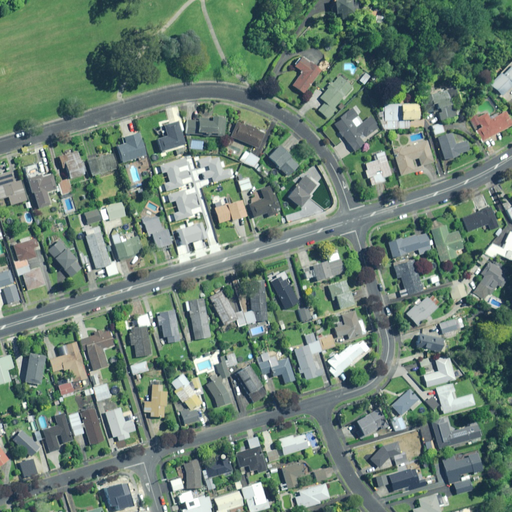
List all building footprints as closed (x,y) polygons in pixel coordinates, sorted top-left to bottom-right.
[(345,5),(343,0),(337,0),(332,2),(336,15),(340,14),(341,20),(345,19),(344,15),(353,12),(350,3),(345,5)] [(318,70),(298,57),(292,66),(299,71),(290,86),(302,94),(318,70)] [(511,63),(510,62),(489,85),(502,97),(511,85),(511,63)] [(368,77),(362,73),(357,81),(362,85),(368,77)] [(350,86),(337,75),(330,83),(329,82),(325,87),(326,89),(318,98),(322,102),(316,110),(326,119),(335,109),(332,107),(350,86)] [(434,112),(433,108),(446,105),(442,92),(429,95),(421,98),(425,114),(434,112)] [(409,129),(409,120),(416,119),(416,104),(398,105),(398,109),(382,110),(382,129),(409,129)] [(482,142),(499,132),(502,137),(506,135),(503,130),(511,125),(503,111),(490,119),(485,111),(477,116),(476,114),(469,119),(482,142)] [(360,120),(356,123),(352,118),(349,120),(345,115),(332,124),(352,152),(363,144),(357,137),(367,130),(360,120)] [(185,134),(202,135),(202,136),(208,137),(208,135),(223,137),(225,118),(219,118),(220,117),(210,116),(210,118),(198,117),(197,121),(186,120),(185,134)] [(183,145),(176,121),(162,125),(165,136),(155,139),(159,152),(183,145)] [(244,126),(236,122),(230,137),(257,148),(263,133),(257,131),(257,129),(245,124),(244,126)] [(440,124),(430,126),(432,135),(442,132),(440,124)] [(144,156),(137,132),(122,137),(124,143),(115,146),(120,163),(144,156)] [(453,144),(450,133),(435,138),(442,160),(457,156),(456,154),(467,151),(464,140),(453,144)] [(432,162),(426,141),(392,151),(399,176),(422,169),(421,165),(432,162)] [(298,165),(278,146),(267,157),(287,177),(298,165)] [(82,174),(75,151),(57,157),(61,168),(64,167),(67,179),(82,174)] [(238,161),(252,168),(255,169),(257,164),(255,163),(257,158),(244,151),(238,161)] [(389,175),(382,152),(374,155),(376,160),(363,164),(365,170),(363,171),(365,178),(367,178),(369,186),(383,181),(381,177),(389,175)] [(116,169),(111,154),(99,157),(99,156),(85,160),(89,176),(116,169)] [(209,156),(197,160),(199,168),(207,166),(208,170),(201,173),(203,179),(210,177),(212,183),(231,177),(228,169),(222,171),(217,157),(210,160),(209,156)] [(184,158),(158,166),(161,173),(165,172),(168,182),(163,184),(165,191),(182,186),(180,179),(188,177),(186,170),(179,172),(177,167),(186,165),(184,158)] [(12,182),(9,171),(0,174),(0,199),(7,197),(9,205),(26,201),(19,180),(12,182)] [(38,174),(24,179),(29,193),(31,193),(36,209),(48,205),(44,192),(54,189),(49,174),(39,177),(38,174)] [(315,185),(303,176),(286,197),(299,208),(308,196),(307,195),(315,185)] [(250,188),(247,178),(237,181),(240,191),(250,188)] [(71,192),(67,179),(56,182),(61,195),(71,192)] [(272,195),(268,186),(259,190),(262,199),(247,205),(253,218),(266,213),(267,217),(276,214),(274,209),(279,208),(274,194),(272,195)] [(184,190),(166,195),(168,203),(174,201),(177,212),(171,214),(174,222),(192,216),(189,209),(197,207),(195,201),(196,201),(194,194),(186,197),(184,190)] [(245,217),(240,200),(213,208),(218,223),(230,220),(230,221),(245,217)] [(124,216),(119,202),(104,207),(109,221),(124,216)] [(483,229),(484,229),(485,230),(487,229),(488,231),(496,228),(494,222),(487,207),(460,219),(466,233),(482,226),(483,229)] [(99,221),(96,210),(83,214),(86,225),(99,221)] [(160,228),(157,218),(154,216),(150,218),(150,219),(149,219),(148,218),(146,217),(142,218),(141,220),(142,224),(143,225),(147,237),(150,236),(154,249),(170,244),(165,229),(162,230),(162,228),(160,228)] [(181,229),(175,230),(179,246),(186,244),(185,244),(197,240),(197,241),(204,239),(199,223),(193,225),(181,229)] [(446,234),(444,226),(429,230),(439,262),(455,257),(454,251),(461,249),(456,231),(446,234)] [(109,263),(99,232),(84,237),(94,269),(103,266),(106,276),(117,273),(113,262),(109,263)] [(490,244),(482,254),(493,259),(495,254),(511,261),(511,250),(510,249),(511,244),(511,234),(507,232),(500,249),(490,244)] [(141,252),(136,236),(125,240),(126,241),(120,242),(117,234),(111,236),(114,244),(112,245),(116,259),(118,259),(119,262),(135,257),(134,254),(141,252)] [(427,241),(424,234),(415,237),(415,234),(386,243),(391,258),(416,250),(417,255),(430,252),(428,246),(431,245),(430,240),(427,241)] [(25,261),(35,258),(33,249),(37,247),(35,238),(11,245),(16,261),(13,262),(17,275),(21,274),(26,291),(44,285),(38,267),(28,270),(25,261)] [(66,249),(58,240),(46,251),(53,259),(52,260),(62,271),(62,270),(69,278),(80,269),(73,261),(74,260),(65,250),(66,249)] [(481,267),(487,259),(482,256),(477,264),(481,267)] [(342,273),(338,258),(322,263),(321,262),(308,265),(309,267),(301,269),(304,279),(312,277),(313,281),(342,273)] [(399,277),(403,290),(397,292),(399,297),(405,295),(405,296),(421,290),(411,261),(392,268),(395,279),(399,277)] [(502,272),(488,262),(480,274),(483,276),(470,293),(481,300),(486,294),(487,295),(495,285),(498,288),(505,278),(500,275),(502,272)] [(0,287),(13,284),(8,270),(0,272),(0,287)] [(287,285),(282,274),(268,281),(283,310),(296,303),(287,285)] [(341,282),(327,286),(326,290),(329,301),(333,299),(337,309),(352,305),(345,283),(341,282)] [(465,296),(461,283),(447,287),(452,300),(465,296)] [(13,285),(1,288),(6,304),(18,301),(13,285)] [(246,325),(242,314),(241,311),(233,313),(221,290),(207,297),(222,326),(234,320),(237,327),(246,325)] [(242,314),(246,325),(265,321),(263,292),(248,293),(249,311),(242,314)] [(416,326),(435,308),(433,307),(438,303),(430,294),(426,298),(424,297),(415,306),(414,305),(404,314),(416,326)] [(202,300),(201,300),(185,303),(192,340),(209,337),(202,300)] [(310,319),(306,307),(296,310),(300,322),(310,319)] [(165,343),(183,341),(182,334),(177,335),(173,311),(154,314),(156,326),(159,326),(161,338),(164,337),(165,343)] [(356,322),(352,311),(340,315),(343,325),(332,328),(335,338),(345,334),(347,339),(364,334),(360,321),(356,322)] [(148,326),(147,315),(136,316),(137,327),(129,328),(130,335),(127,335),(128,345),(132,345),(134,357),(148,356),(144,326),(148,326)] [(459,329),(456,318),(437,323),(440,334),(443,334),(444,338),(454,336),(452,330),(459,329)] [(107,330),(93,334),(93,335),(78,340),(81,351),(85,350),(91,371),(106,367),(101,349),(111,346),(107,330)] [(440,339),(414,333),(411,346),(421,348),(426,349),(438,351),(440,339)] [(320,351),(316,339),(314,340),(312,334),(303,337),(306,345),(292,350),(300,373),(301,373),(304,381),(321,375),(317,364),(313,365),(309,355),(320,351)] [(320,351),(322,355),(326,354),(325,350),(334,346),(330,335),(316,339),(320,351)] [(85,378),(74,342),(55,348),(58,357),(48,360),(51,372),(68,367),(72,382),(85,378)] [(362,351),(354,342),(350,346),(349,345),(336,356),(333,352),(327,358),(333,364),(326,370),(334,378),(362,351)] [(46,354),(29,352),(24,380),(42,383),(46,354)] [(267,359),(266,353),(255,357),(261,375),(270,372),(271,377),(280,374),(284,384),(293,381),(286,358),(276,362),(274,357),(267,359)] [(215,408),(229,402),(226,392),(220,386),(220,379),(228,376),(225,369),(236,364),(232,354),(218,359),(220,362),(213,365),(217,375),(203,385),(213,398),(215,408)] [(0,383),(14,380),(15,384),(17,383),(16,376),(13,368),(10,355),(0,358),(0,383)] [(400,360),(402,367),(415,363),(413,356),(400,360)] [(416,361),(419,368),(429,365),(426,358),(416,361)] [(443,360),(434,363),(436,372),(421,376),(424,388),(453,380),(449,365),(444,366),(443,360)] [(146,371),(144,362),(128,367),(131,375),(146,371)] [(264,394),(247,367),(234,375),(252,402),(264,394)] [(200,403),(181,375),(169,382),(174,390),(172,391),(180,403),(182,401),(188,411),(200,403)] [(57,387),(59,396),(61,396),(62,398),(72,396),(69,384),(57,387)] [(109,397),(106,384),(82,391),(84,396),(93,394),(95,402),(109,397)] [(452,391),(450,384),(434,389),(441,414),(472,405),(469,395),(451,400),(449,392),(452,391)] [(160,392),(160,386),(149,386),(148,402),(143,401),(142,412),(148,413),(148,417),(162,417),(163,406),(164,406),(165,392),(160,392)] [(417,400),(407,389),(399,396),(399,397),(389,406),(398,416),(417,400)] [(436,405),(429,397),(424,403),(431,410),(436,405)] [(51,400),(52,406),(62,404),(60,398),(51,400)] [(29,408),(27,402),(21,404),(23,410),(29,408)] [(123,423),(119,408),(103,413),(111,438),(115,437),(117,441),(128,438),(126,433),(133,431),(130,420),(123,423)] [(95,421),(92,409),(80,411),(81,417),(87,445),(101,442),(96,420),(95,421)] [(385,426),(377,409),(351,422),(359,437),(377,427),(378,430),(385,426)] [(197,421),(194,411),(178,415),(182,426),(197,421)] [(34,421),(33,412),(26,413),(27,422),(34,421)] [(82,434),(77,413),(67,416),(73,436),(82,434)] [(69,442),(62,414),(53,416),(56,426),(41,430),(47,453),(57,451),(53,437),(58,435),(61,444),(69,442)] [(404,428),(400,417),(389,421),(393,432),(404,428)] [(437,450),(449,446),(451,451),(465,447),(464,442),(465,441),(461,429),(448,432),(445,422),(442,423),(441,418),(429,422),(437,450)] [(38,448),(17,429),(9,438),(29,457),(38,448)] [(306,448),(302,434),(291,437),(291,436),(277,440),(281,455),(306,448)] [(429,436),(420,439),(425,454),(433,451),(429,436)] [(245,440),(247,445),(240,447),(241,452),(234,454),(238,468),(246,466),(248,472),(254,470),(256,474),(265,472),(258,447),(256,448),(253,438),(245,440)] [(388,457),(391,457),(394,465),(406,461),(403,451),(399,453),(395,443),(379,448),(367,459),(375,468),(388,457)] [(451,485),(457,483),(456,476),(470,472),(470,474),(479,471),(474,453),(465,456),(466,458),(453,461),(451,455),(439,458),(447,485),(451,484),(451,485)] [(265,457),(267,463),(277,460),(275,454),(265,457)] [(232,475),(227,458),(203,465),(207,478),(218,474),(219,478),(232,475)] [(194,460),(181,465),(184,473),(184,489),(199,489),(199,473),(194,460)] [(302,474),(298,463),(279,468),(283,484),(279,486),(280,491),(296,486),(293,477),(302,474)] [(416,479),(412,467),(373,478),(376,487),(388,484),(390,492),(400,489),(401,493),(426,486),(424,477),(416,479)] [(324,479),(322,469),(312,472),(314,482),(324,479)] [(182,489),(179,479),(168,482),(171,492),(182,489)] [(214,488),(211,479),(204,481),(206,490),(214,488)] [(467,480),(461,482),(457,483),(451,485),(454,495),(470,491),(467,480)] [(259,484),(242,489),(240,490),(243,500),(245,499),(248,511),(255,511),(268,508),(266,501),(265,502),(259,484)] [(327,498),(323,484),(297,492),(298,496),(293,498),(296,507),(301,505),(302,508),(318,503),(317,501),(327,498)] [(191,499),(189,491),(175,495),(178,503),(182,502),(184,509),(180,510),(180,511),(210,511),(206,495),(191,499)] [(241,506),(237,492),(212,499),(215,511),(214,511),(225,511),(241,506)] [(410,511),(438,511),(437,508),(441,507),(437,494),(416,500),(418,508),(410,510),(410,511)] [(128,511),(117,497),(104,506),(108,511),(128,511)]
